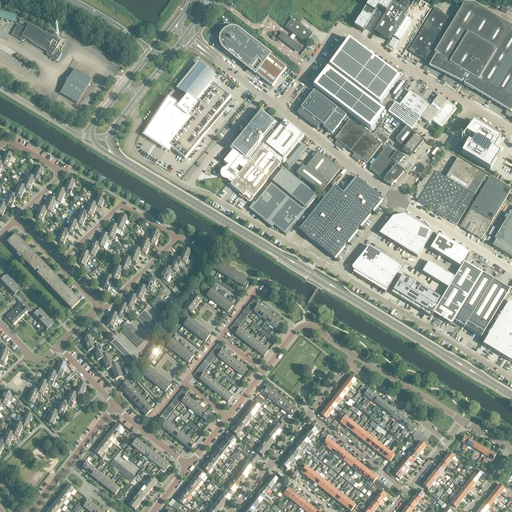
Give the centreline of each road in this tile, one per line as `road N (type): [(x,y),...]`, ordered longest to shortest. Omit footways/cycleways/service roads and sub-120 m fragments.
road 1 (tertiary): [(511,396),(116,157)]
road 2 (unknown): [(240,98),(192,63),(137,140),(182,169)]
road 3 (unclassified): [(511,378),(335,272)]
road 4 (unclassified): [(335,272),(184,185)]
road 5 (residential): [(95,308),(112,302),(175,236),(118,207)]
road 6 (unclassified): [(392,200),(276,105)]
road 7 (unclassified): [(471,105),(349,32)]
road 8 (unclassified): [(511,271),(392,200)]
road 9 (residential): [(14,220),(63,173),(11,142),(2,145)]
road 10 (residential): [(30,511),(112,407)]
road 11 (residential): [(461,420),(352,354)]
road 12 (residential): [(406,492),(310,414)]
road 13 (unclassified): [(392,200),(471,105)]
road 14 (residential): [(446,441),(349,365)]
